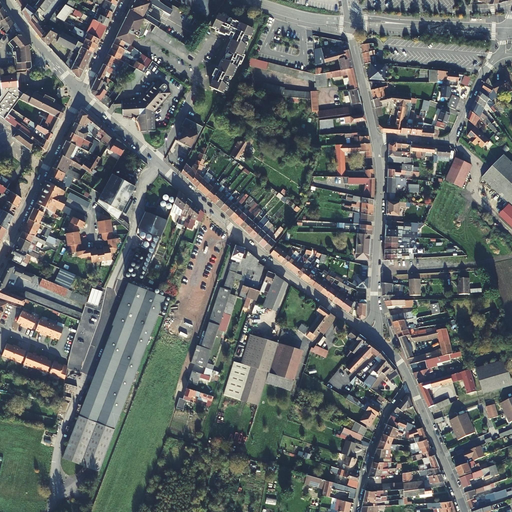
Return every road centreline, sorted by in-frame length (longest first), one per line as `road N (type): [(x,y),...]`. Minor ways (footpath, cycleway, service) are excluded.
road 1 (tertiary): [(81,93),(0,262)]
road 2 (residential): [(374,315),(374,136)]
road 3 (residential): [(501,53),(448,141),(374,136)]
road 4 (residential): [(236,232),(226,241),(176,395)]
road 5 (residential): [(507,25),(347,17)]
road 6 (residential): [(236,232),(363,329)]
road 7 (residential): [(349,29),(504,35)]
road 8 (residential): [(409,381),(382,420),(355,511)]
road 9 (residential): [(464,511),(409,381)]
road 10 (residential): [(231,0),(349,29)]
road 11 (residential): [(5,0),(81,93)]
